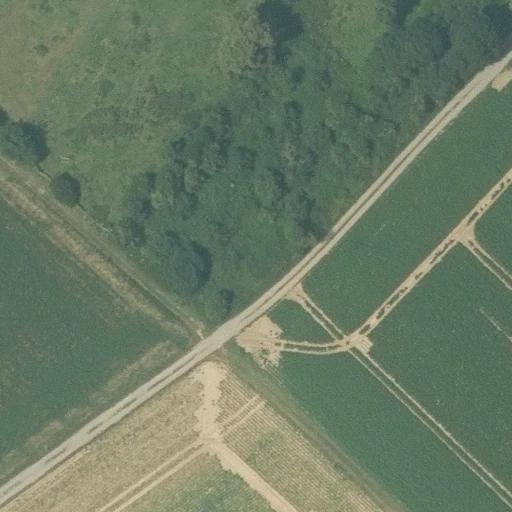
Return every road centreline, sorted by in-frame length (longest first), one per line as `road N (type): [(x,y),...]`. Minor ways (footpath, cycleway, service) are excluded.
road 1 (track): [(511,43),(295,274),(211,342)]
road 2 (track): [(0,155),(211,342)]
road 3 (track): [(211,342),(0,491)]
road 4 (track): [(391,511),(211,342)]
